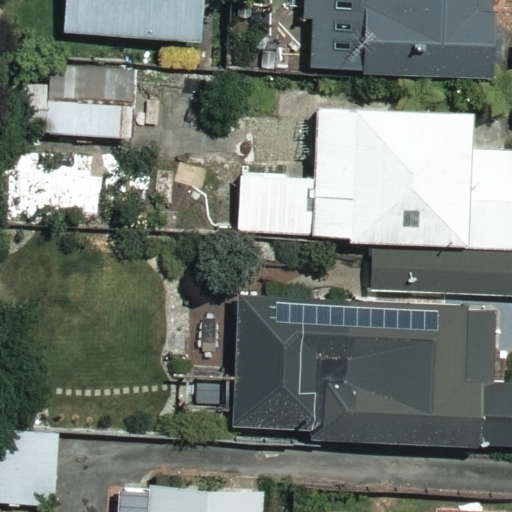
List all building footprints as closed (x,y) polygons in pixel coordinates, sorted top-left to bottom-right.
[(67,0),(67,37),(204,37),(204,0),(67,0)] [(303,0),(304,31),(315,31),(315,75),(497,71),(495,0),(303,0)] [(132,71),(54,71),(55,86),(3,87),(3,143),(132,143),(132,71)] [(478,102),(316,98),(314,171),(218,169),(216,239),(368,242),(367,282),(511,285),(511,152),(477,152),(478,102)] [(490,303),(235,303),(235,451),(511,451),(511,377),(490,378),(490,303)] [(69,496),(68,468),(56,469),(55,431),(0,432),(0,504),(57,503),(57,496),(69,496)] [(258,511),(259,487),(118,487),(118,511),(258,511)]
